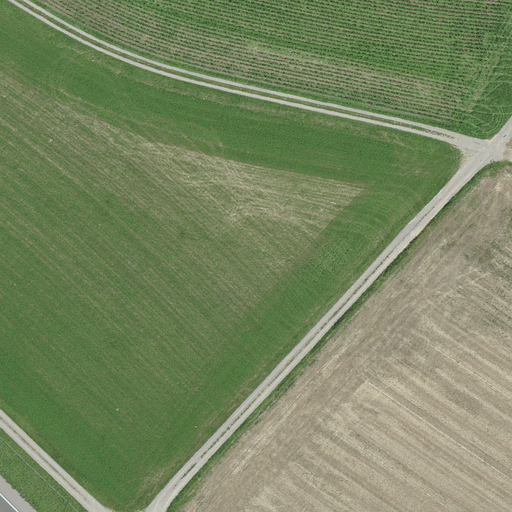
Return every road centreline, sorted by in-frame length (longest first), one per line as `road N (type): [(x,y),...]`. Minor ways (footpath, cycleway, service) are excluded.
road 1 (track): [(155,511),(511,130)]
road 2 (track): [(511,160),(189,76),(110,49),(25,0)]
road 3 (track): [(100,511),(0,412)]
